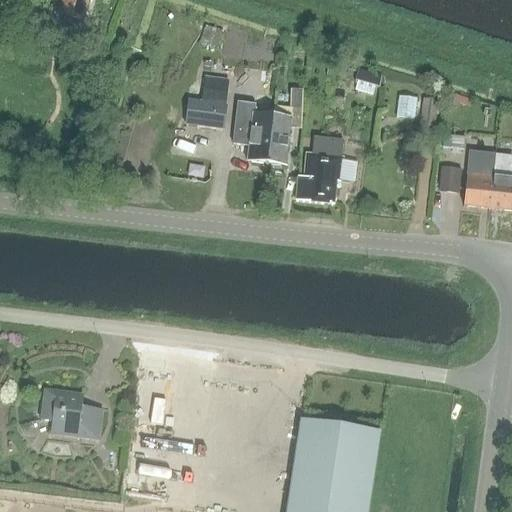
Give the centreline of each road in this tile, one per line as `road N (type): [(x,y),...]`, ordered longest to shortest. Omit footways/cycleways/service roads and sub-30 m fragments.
road 1 (tertiary): [(502,382),(510,301),(506,283),(481,259),(0,202)]
road 2 (unclassified): [(502,382),(0,314)]
road 3 (tertiary): [(485,511),(502,382)]
